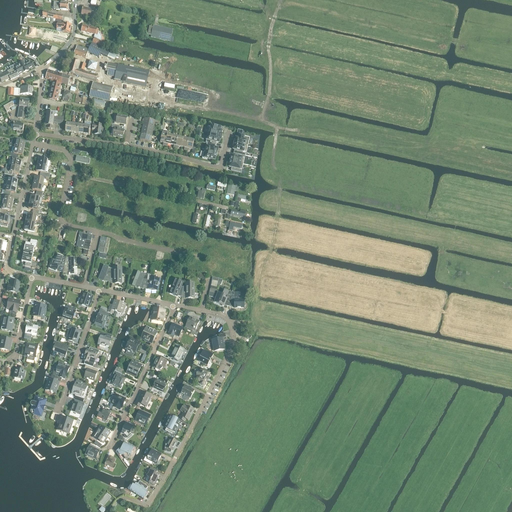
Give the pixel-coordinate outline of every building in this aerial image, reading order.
[(68,10),(68,3),(62,3),(62,1),(59,1),(59,2),(57,2),(54,2),(53,9),(59,9),(68,10)] [(81,14),(94,17),(95,10),(83,7),(81,14)] [(50,18),(51,18),(55,19),(61,21),(62,15),(49,13),(49,12),(45,11),(45,12),(43,11),(42,17),(46,18),(50,18)] [(60,23),(61,21),(55,19),(55,21),(54,24),(57,24),(56,29),(62,30),(62,31),(70,33),(71,25),(63,23),(63,24),(60,23)] [(93,41),(92,43),(101,47),(103,43),(101,41),(101,40),(101,38),(101,35),(99,33),(98,32),(98,29),(83,25),(81,31),(95,35),(94,38),(93,41)] [(151,37),(170,42),(173,30),(153,25),(151,37)] [(27,29),(26,36),(39,38),(40,31),(40,29),(27,27),(27,29)] [(110,52),(101,48),(101,47),(92,43),(88,50),(77,47),(74,55),(85,58),(88,52),(98,57),(100,54),(107,58),(114,61),(117,55),(110,52)] [(69,73),(96,81),(97,75),(78,70),(80,61),(73,59),(69,73)] [(87,69),(95,71),(98,63),(90,61),(87,69)] [(28,71),(28,70),(34,67),(31,62),(27,64),(26,63),(25,64),(24,62),(18,65),(18,63),(14,65),(15,68),(18,75),(22,73),(23,74),(28,71)] [(122,66),(118,65),(107,63),(105,72),(108,72),(107,76),(115,77),(114,80),(114,81),(119,82),(146,87),(148,80),(149,72),(122,66)] [(11,80),(19,76),(18,75),(15,68),(13,65),(9,67),(11,70),(3,74),(2,72),(0,72),(0,78),(2,82),(10,78),(11,80)] [(71,87),(73,78),(69,77),(70,76),(48,70),(45,79),(47,79),(52,81),(65,85),(64,88),(67,89),(67,86),(71,87)] [(61,83),(53,82),(52,88),(51,93),(49,99),(56,101),(61,83)] [(108,102),(112,87),(93,82),(90,92),(89,97),(108,102)] [(113,84),(111,97),(145,105),(147,92),(113,84)] [(21,96),(21,94),(32,95),(32,87),(21,87),(21,89),(8,88),(8,89),(8,96),(21,96)] [(21,99),(21,100),(20,106),(28,107),(28,108),(29,101),(21,99)] [(27,113),(28,107),(20,106),(18,118),(26,119),(27,113)] [(55,113),(47,112),(46,118),(57,120),(57,117),(54,116),(55,113)] [(126,124),(127,117),(117,115),(116,122),(126,124)] [(54,123),(60,123),(60,117),(57,117),(57,120),(46,118),(46,125),(48,126),(48,129),(54,129),(54,126),(53,126),(54,123)] [(24,125),(20,124),(20,121),(10,120),(9,124),(14,125),(13,130),(17,131),(16,134),(23,135),(24,125)] [(96,124),(93,124),(92,130),(95,130),(95,134),(102,135),(103,125),(96,124)] [(124,130),(120,129),(119,126),(114,125),(112,124),(111,127),(114,128),(113,136),(123,138),(124,130)] [(209,129),(208,134),(221,138),(222,135),(221,134),(222,131),(220,131),(221,128),(218,127),(215,126),(214,127),(211,126),(211,129),(209,129)] [(208,134),(206,143),(216,145),(216,143),(219,143),(220,140),(221,140),(221,138),(208,134)] [(234,141),(234,144),(248,147),(249,141),(246,140),(247,137),(244,137),(244,136),(239,135),(239,139),(236,138),(235,141),(234,141)] [(22,139),(16,138),(15,141),(12,140),(12,144),(10,143),(9,146),(12,147),(24,149),(25,143),(21,142),(22,139)] [(204,152),(217,155),(218,152),(217,152),(218,149),(215,148),(216,145),(206,143),(207,143),(205,152),(204,152)] [(236,150),(235,153),(245,156),(246,156),(247,151),(244,150),(245,147),(248,147),(234,144),(233,147),(234,147),(233,150),(236,150)] [(23,156),(24,149),(12,147),(11,150),(10,156),(12,157),(12,156),(18,158),(19,155),(23,156)] [(215,161),(216,158),(217,158),(217,155),(204,152),(202,159),(207,160),(207,159),(215,161)] [(230,158),(230,161),(243,164),(245,156),(235,153),(235,156),(232,156),(231,159),(230,158)] [(11,160),(12,160),(11,166),(20,168),(22,162),(17,161),(18,158),(12,156),(12,157),(11,160)] [(39,159),(38,165),(47,167),(48,161),(49,161),(50,158),(44,157),(44,160),(39,159)] [(232,168),(231,171),(241,173),(243,164),(230,161),(229,164),(230,164),(229,167),(232,168)] [(6,165),(4,174),(14,176),(15,173),(19,174),(20,168),(11,166),(6,165)] [(50,177),(50,174),(47,173),(46,173),(47,167),(38,165),(36,172),(41,172),(40,175),(46,177),(50,177)] [(3,178),(8,179),(7,184),(17,187),(18,180),(13,179),(14,176),(4,174),(4,175),(3,178)] [(46,180),(46,177),(40,175),(40,178),(35,177),(34,184),(43,186),(45,180),(46,180)] [(15,193),(17,187),(7,184),(6,191),(5,191),(4,194),(10,195),(11,192),(15,193)] [(33,190),(37,191),(36,194),(43,195),(43,192),(42,192),(43,186),(34,184),(33,190)] [(235,191),(238,192),(239,186),(236,185),(236,186),(228,184),(227,194),(234,195),(235,191)] [(4,197),(3,203),(13,205),(14,199),(10,198),(10,195),(4,194),(3,197),(4,197)] [(31,196),(30,203),(39,204),(41,198),(42,199),(43,195),(36,194),(36,197),(31,196)] [(2,209),(0,209),(0,212),(6,214),(7,211),(11,212),(13,205),(3,203),(2,209)] [(29,209),(33,210),(33,213),(39,214),(39,211),(38,210),(39,204),(30,203),(29,209)] [(241,217),(239,217),(240,212),(233,211),(232,215),(230,215),(230,219),(240,221),(241,217)] [(6,217),(6,214),(0,212),(0,218),(0,219),(0,222),(1,223),(0,226),(8,228),(8,224),(9,224),(10,218),(6,217)] [(27,215),(26,221),(36,223),(37,217),(38,217),(39,214),(33,213),(32,216),(27,215)] [(24,231),(29,231),(28,235),(37,237),(38,233),(35,233),(35,229),(34,229),(36,223),(26,221),(25,227),(24,231)] [(80,233),(76,247),(83,249),(84,246),(84,243),(85,240),(91,241),(92,235),(86,234),(80,233)] [(26,242),(24,252),(33,254),(34,248),(36,248),(37,242),(31,240),(30,243),(26,242)] [(33,260),(32,260),(33,254),(24,252),(22,258),(22,262),(26,263),(25,265),(37,268),(38,263),(33,262),(33,260)] [(63,273),(66,258),(63,257),(59,256),(56,262),(52,260),(49,269),(53,270),(57,272),(57,271),(63,273)] [(74,259),(69,259),(66,258),(63,273),(68,274),(69,274),(74,274),(77,274),(77,267),(74,267),(74,263),(77,263),(77,259),(74,259)] [(103,281),(109,282),(112,269),(108,269),(109,267),(104,266),(99,279),(103,281)] [(114,270),(112,269),(109,282),(114,283),(114,284),(121,283),(121,269),(114,269),(114,270)] [(139,289),(139,288),(145,289),(148,275),(145,274),(146,273),(142,271),(141,273),(135,287),(139,289)] [(160,280),(156,279),(156,276),(156,275),(151,275),(148,275),(145,289),(151,290),(151,291),(156,291),(158,291),(160,280)] [(17,292),(19,282),(12,280),(11,286),(8,285),(7,291),(9,291),(17,293),(17,292)] [(179,296),(182,297),(183,288),(181,287),(183,283),(175,280),(170,294),(177,297),(178,295),(179,296)] [(188,289),(183,288),(182,297),(186,297),(188,297),(188,298),(196,298),(196,284),(188,284),(188,289)] [(223,306),(224,305),(230,307),(232,293),(229,292),(224,290),(225,290),(223,295),(218,293),(217,295),(214,302),(223,306)] [(82,293),(78,304),(84,306),(89,308),(92,299),(93,299),(94,297),(84,294),(82,293)] [(241,293),(236,293),(232,293),(230,307),(235,308),(236,308),(243,308),(244,307),(245,306),(246,305),(245,303),(244,302),(243,301),(240,301),(240,294),(241,294),(241,293)] [(17,311),(18,311),(20,301),(10,299),(8,305),(7,309),(10,309),(10,312),(17,313),(17,311)] [(108,312),(113,314),(114,311),(123,314),(124,310),(123,310),(125,304),(114,301),(113,306),(110,305),(108,312)] [(66,308),(64,313),(63,317),(72,321),(76,312),(76,309),(67,305),(66,308)] [(41,318),(44,318),(46,308),(42,307),(42,309),(35,308),(34,316),(41,318)] [(162,325),(163,322),(165,310),(154,308),(152,320),(158,322),(158,324),(162,325)] [(106,323),(109,314),(100,311),(96,324),(99,325),(102,327),(106,323)] [(12,329),(14,320),(6,318),(4,318),(3,323),(2,327),(5,328),(4,330),(9,331),(12,331),(12,329)] [(199,322),(190,318),(186,326),(185,328),(195,332),(196,330),(199,322)] [(179,327),(173,324),(172,326),(169,333),(170,333),(169,335),(173,337),(174,336),(179,338),(180,334),(183,329),(179,327)] [(31,338),(32,333),(37,333),(38,327),(34,326),(27,325),(27,327),(25,334),(26,334),(26,337),(31,338)] [(156,335),(157,333),(151,330),(151,329),(147,327),(144,333),(141,338),(147,341),(151,343),(152,344),(156,335)] [(68,335),(69,336),(68,340),(75,343),(76,341),(77,342),(81,332),(71,329),(71,331),(69,330),(68,335)] [(106,347),(108,348),(111,339),(112,336),(107,334),(106,338),(101,336),(99,344),(106,347)] [(127,345),(125,349),(135,354),(139,345),(140,342),(136,340),(131,337),(127,345)] [(2,348),(2,350),(5,349),(9,350),(11,340),(2,338),(0,348),(2,348)] [(223,341),(224,340),(224,338),(217,339),(212,340),(214,351),(220,351),(225,350),(223,341)] [(56,357),(56,355),(65,358),(67,351),(65,350),(67,347),(61,345),(56,343),(55,346),(55,347),(53,352),(54,352),(52,356),(56,357)] [(38,346),(28,344),(25,356),(28,356),(27,360),(34,362),(35,358),(37,349),(38,349),(38,346)] [(184,350),(176,346),(171,358),(179,362),(184,350)] [(86,352),(87,352),(84,361),(85,362),(84,364),(93,367),(94,364),(95,364),(95,360),(99,351),(90,348),(89,350),(87,350),(86,352)] [(207,352),(203,350),(200,357),(200,358),(199,361),(207,366),(209,362),(210,361),(211,360),(210,360),(211,358),(211,359),(213,355),(207,351),(207,352)] [(168,362),(164,360),(157,357),(153,366),(157,368),(159,370),(162,368),(164,369),(168,362)] [(68,370),(68,371),(69,368),(70,366),(62,363),(60,362),(60,364),(59,364),(58,365),(57,365),(56,366),(55,369),(56,370),(55,374),(60,375),(60,378),(65,379),(68,370)] [(133,374),(137,376),(141,366),(134,363),(132,362),(129,368),(127,372),(130,373),(133,374)] [(21,379),(23,380),(25,371),(22,371),(23,367),(19,366),(19,370),(15,369),(13,377),(21,379)] [(94,382),(98,370),(93,368),(86,366),(84,369),(87,370),(84,378),(94,382)] [(198,377),(196,381),(201,383),(200,384),(204,386),(206,381),(207,382),(209,378),(208,378),(210,374),(202,370),(200,374),(198,373),(197,376),(198,377)] [(114,378),(111,384),(120,389),(125,379),(123,379),(124,378),(125,376),(117,373),(115,372),(112,377),(114,378)] [(45,390),(55,394),(59,382),(49,379),(45,390)] [(160,391),(163,392),(167,385),(157,380),(153,388),(161,391),(160,391)] [(85,393),(87,387),(83,386),(84,383),(82,382),(81,385),(76,383),(72,394),(81,397),(83,393),(85,393)] [(190,399),(194,391),(185,386),(181,394),(184,396),(183,398),(182,400),(185,401),(186,400),(188,401),(190,398),(190,399)] [(140,404),(146,407),(151,396),(141,391),(140,393),(141,394),(137,402),(136,402),(134,405),(139,407),(140,404)] [(111,394),(108,402),(111,403),(111,404),(114,405),(113,407),(112,410),(118,413),(120,408),(121,409),(125,400),(119,397),(120,394),(116,393),(115,396),(111,394)] [(30,405),(31,406),(32,406),(33,407),(32,410),(32,412),(33,413),(34,414),(41,416),(46,400),(36,397),(34,402),(33,402),(32,402),(31,402),(31,403),(30,404),(30,405)] [(78,414),(80,415),(83,407),(73,403),(70,411),(78,414)] [(178,419),(184,422),(186,419),(188,420),(193,410),(187,407),(186,408),(184,406),(181,410),(184,413),(182,417),(179,416),(178,419)] [(101,414),(99,413),(97,417),(106,422),(111,413),(103,409),(101,414)] [(136,420),(147,425),(150,416),(140,411),(136,420)] [(62,418),(61,423),(59,422),(59,421),(60,417),(56,416),(55,420),(56,421),(59,422),(58,425),(59,426),(58,430),(58,431),(63,433),(68,434),(69,433),(73,421),(62,418)] [(167,428),(165,431),(172,434),(173,431),(174,432),(180,421),(171,417),(165,427),(167,428)] [(130,425),(130,426),(125,424),(121,433),(125,435),(127,437),(131,434),(130,433),(132,429),(135,430),(136,428),(134,427),(131,425),(130,425)] [(101,427),(94,437),(103,443),(110,433),(101,427)] [(171,451),(173,451),(177,442),(170,438),(167,444),(166,443),(165,451),(170,453),(171,451)] [(124,444),(121,449),(120,449),(120,451),(120,453),(121,454),(123,456),(124,458),(129,454),(130,455),(134,448),(132,447),(133,446),(126,443),(126,444),(124,444)] [(93,458),(95,459),(100,449),(91,444),(86,454),(93,458)] [(152,449),(151,452),(147,460),(149,461),(149,460),(156,464),(160,457),(157,455),(158,453),(152,449)] [(109,456),(105,465),(114,469),(116,465),(114,464),(116,459),(109,456)] [(158,477),(158,478),(159,476),(155,473),(157,471),(151,468),(149,472),(150,472),(147,476),(151,479),(149,483),(153,486),(158,477)] [(134,487),(133,486),(130,491),(143,499),(146,494),(148,491),(146,490),(148,487),(140,482),(138,484),(136,483),(134,487)]
